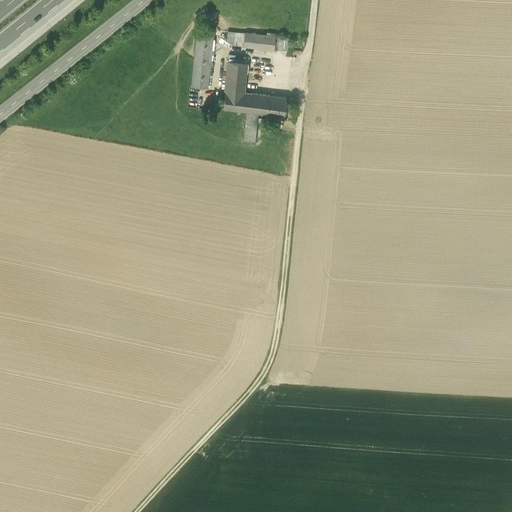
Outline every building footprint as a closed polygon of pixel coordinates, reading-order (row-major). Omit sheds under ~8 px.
[(197,30),(191,85),(208,86),(213,31),(197,30)] [(244,45),(274,48),(276,36),(245,33),(244,45)] [(289,50),(290,38),(276,36),(274,48),(289,50)] [(266,113),(268,94),(243,92),(246,62),(228,60),(223,108),(247,111),(244,140),(255,141),(258,112),(266,113)] [(286,96),(268,94),(266,113),(284,115),(286,96)]
